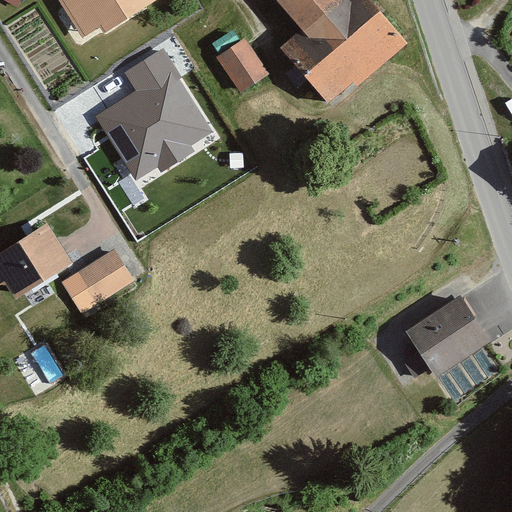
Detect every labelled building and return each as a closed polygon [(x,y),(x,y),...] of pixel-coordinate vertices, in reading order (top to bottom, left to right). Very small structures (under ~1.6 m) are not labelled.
[(61,0),(85,38),(149,0),(61,0)] [(277,0),(302,30),(285,43),(332,101),(407,41),(373,0),(277,0)] [(246,35),(217,54),(241,91),(271,72),(246,35)] [(213,132),(162,51),(126,73),(137,90),(95,116),(135,181),(158,167),(161,173),(194,152),(190,146),(213,132)] [(49,217),(0,248),(0,279),(5,276),(16,294),(74,257),(49,217)] [(117,243),(79,267),(97,297),(136,274),(117,243)] [(462,285),(405,322),(434,369),(492,332),(462,285)]
